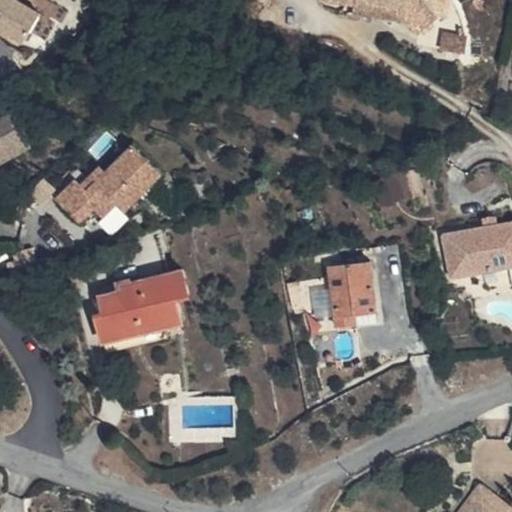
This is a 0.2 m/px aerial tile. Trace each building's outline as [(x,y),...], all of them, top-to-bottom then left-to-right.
[(44,11),(26,0),(0,0),(0,26),(26,42),(44,11)] [(349,0),(358,1),(409,7),(408,18),(422,36),(445,19),(439,10),(439,0),(349,0)] [(453,14),(454,0),(439,0),(439,10),(445,19),(453,14)] [(356,12),(408,18),(409,7),(358,1),(356,12)] [(471,33),(447,29),(444,46),(468,50),(471,33)] [(26,153),(34,147),(10,109),(0,115),(0,137),(25,152),(26,153)] [(0,170),(26,153),(25,152),(0,137),(0,170)] [(99,210),(107,218),(122,204),(128,210),(170,170),(141,140),(110,170),(90,189),(86,186),(82,182),(78,178),(57,198),(83,225),(99,210)] [(102,162),(82,182),(90,189),(110,170),(102,162)] [(408,196),(401,172),(377,179),(384,203),(408,196)] [(122,204),(107,218),(113,224),(128,210),(122,204)] [(511,232),(444,250),(454,291),(511,276),(511,232)] [(336,266),(342,324),(384,319),(377,261),(336,266)] [(107,340),(170,325),(186,321),(180,295),(194,292),(188,267),(134,280),(137,290),(107,298),(110,313),(102,315),(107,340)] [(137,290),(134,280),(135,277),(103,284),(107,298),(137,290)] [(313,329),(336,327),(332,279),(309,281),(313,329)] [(170,325),(107,340),(110,351),(172,336),(170,325)] [(504,511),(483,498),(473,511),(504,511)]
